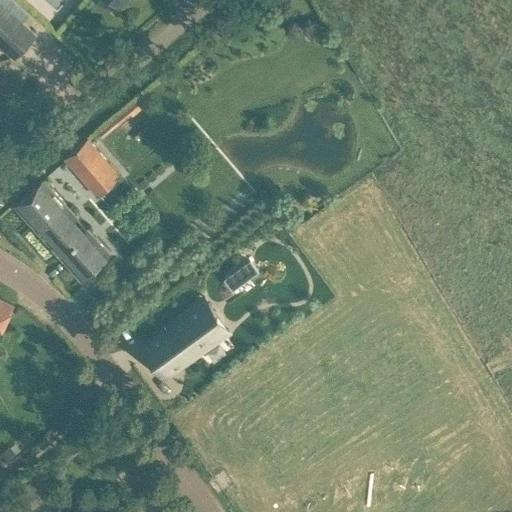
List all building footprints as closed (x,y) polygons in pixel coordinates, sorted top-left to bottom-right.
[(21,20),(7,8),(0,1),(0,42),(21,20)] [(88,136),(65,156),(78,171),(87,182),(111,162),(101,151),(88,136)] [(81,277),(111,251),(43,177),(15,203),(81,277)] [(250,259),(237,268),(244,278),(257,268),(250,259)] [(0,330),(5,321),(14,303),(0,296),(0,330)] [(206,299),(152,338),(173,365),(227,326),(206,299)]
